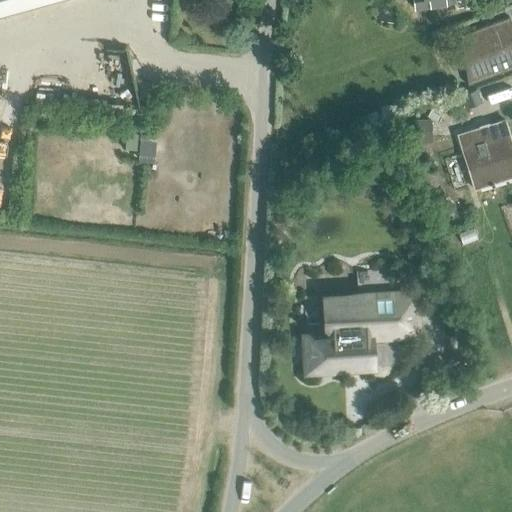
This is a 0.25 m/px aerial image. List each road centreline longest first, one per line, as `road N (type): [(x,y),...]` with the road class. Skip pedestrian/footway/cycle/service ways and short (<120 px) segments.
road 1 (unclassified): [(245,405),(274,0)]
road 2 (unclassified): [(344,462),(511,390)]
road 3 (unclassified): [(344,462),(284,453),(262,438),(245,405)]
